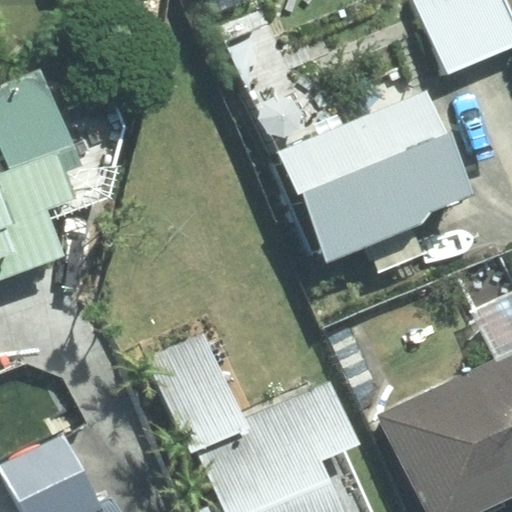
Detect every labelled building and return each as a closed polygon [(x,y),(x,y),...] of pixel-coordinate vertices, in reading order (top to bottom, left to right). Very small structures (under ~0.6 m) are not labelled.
[(511,34),(497,0),(411,0),(442,71),(511,40),(511,34)] [(0,274),(55,255),(37,205),(77,191),(35,71),(0,83),(0,274)] [(415,88),(268,149),(314,259),(461,198),(415,88)] [(347,441),(320,380),(234,417),(197,334),(141,358),(181,451),(187,448),(215,511),(332,511),(309,458),(347,441)] [(511,345),(372,414),(420,511),(465,511),(511,489),(511,345)] [(0,470),(20,511),(118,511),(103,487),(89,495),(58,433),(0,461),(0,470)]
